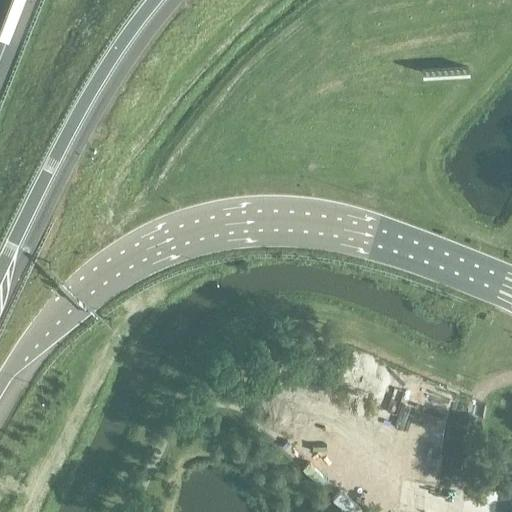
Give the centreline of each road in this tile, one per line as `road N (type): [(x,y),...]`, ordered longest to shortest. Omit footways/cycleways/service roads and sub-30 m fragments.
road 1 (motorway): [(0,384),(39,323),(127,261),(183,236),(246,223),(353,232),(501,285)]
road 2 (primary): [(511,230),(328,156),(162,127),(118,108)]
road 3 (motorway): [(0,270),(33,198),(104,167),(118,139),(118,108)]
road 4 (primary): [(118,108),(110,58),(153,0)]
